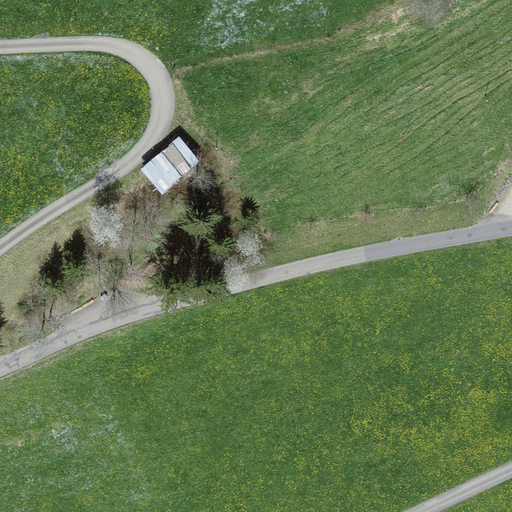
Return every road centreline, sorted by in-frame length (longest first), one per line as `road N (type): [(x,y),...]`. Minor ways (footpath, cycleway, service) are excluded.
road 1 (unclassified): [(511,226),(179,301),(84,330),(0,368)]
road 2 (track): [(0,47),(115,46),(145,62),(163,92),(160,122),(143,149),(0,248)]
